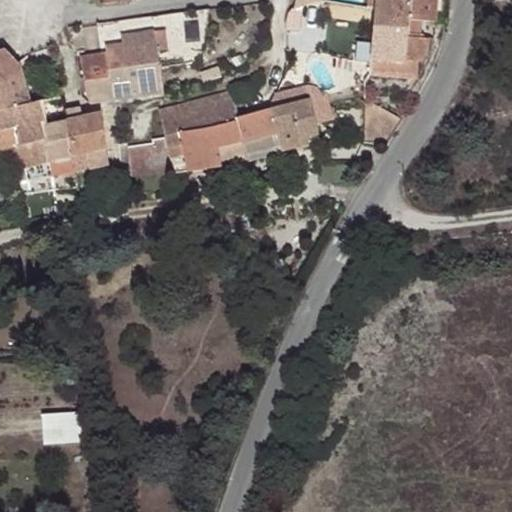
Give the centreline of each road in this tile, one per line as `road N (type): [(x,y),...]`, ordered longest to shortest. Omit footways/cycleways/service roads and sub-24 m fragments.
road 1 (unclassified): [(463,0),(430,105),(342,239),(229,511)]
road 2 (residential): [(0,13),(70,18),(200,0)]
